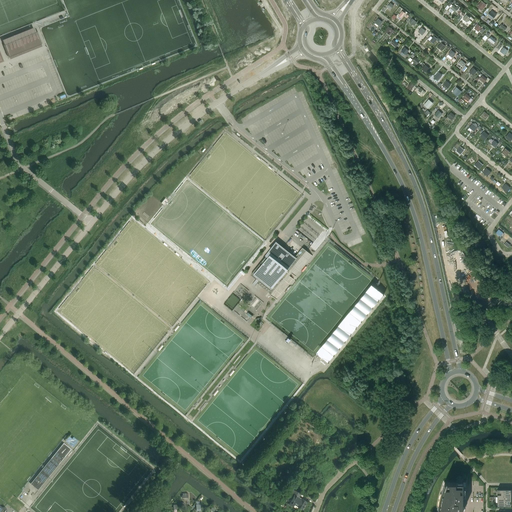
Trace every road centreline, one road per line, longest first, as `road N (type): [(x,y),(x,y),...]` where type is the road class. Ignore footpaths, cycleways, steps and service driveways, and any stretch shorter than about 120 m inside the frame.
road 1 (unclassified): [(0,336),(156,150),(279,64)]
road 2 (secondary): [(460,371),(419,197),(350,68)]
road 3 (secondary): [(336,75),(408,200),(449,373)]
road 4 (tertiary): [(443,397),(408,446),(383,511)]
road 5 (tertiary): [(392,511),(418,447),(450,404)]
